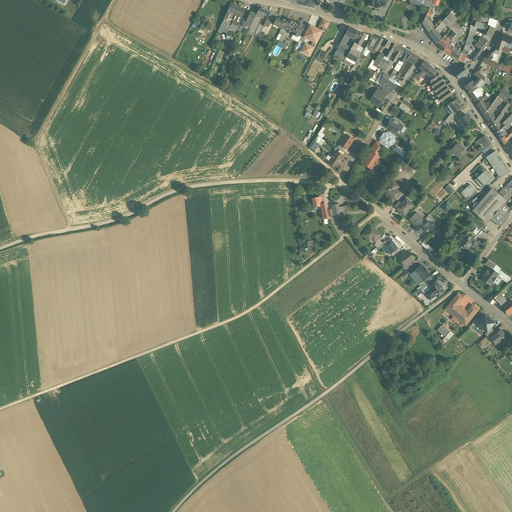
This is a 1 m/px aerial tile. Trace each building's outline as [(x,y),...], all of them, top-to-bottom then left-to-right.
[(370,0),(368,4),(369,6),(372,8),(374,7),(376,8),(377,7),(380,5),(381,6),(385,5),(383,0),(370,0)] [(240,7),(231,3),(225,17),(227,18),(229,14),(232,16),(233,14),(236,16),(240,7)] [(245,10),(240,7),(236,16),(242,18),(245,10)] [(267,11),(260,8),(256,15),(256,16),(259,17),(262,18),(263,15),(265,16),(267,11)] [(247,20),(245,25),(250,27),(252,23),(256,16),(256,15),(251,12),(247,20)] [(450,13),(447,17),(454,23),(456,19),(450,13)] [(482,17),(474,15),(471,26),(474,27),(476,21),(480,23),(482,17)] [(286,21),(277,16),(273,24),(282,28),(285,21),(286,21)] [(431,18),(426,16),(425,18),(422,24),(428,33),(429,34),(435,29),(431,22),(432,21),(431,18)] [(447,17),(442,22),(445,25),(446,25),(450,29),(454,23),(447,17)] [(323,19),(318,29),(322,31),(323,28),(326,30),(330,23),(323,19)] [(497,21),(490,19),(487,26),(493,28),(494,29),(497,21)] [(232,24),(223,20),(220,26),(229,30),(232,24)] [(289,22),(285,21),(282,28),(290,32),(290,31),(294,33),(298,25),(290,21),(289,22)] [(480,23),(476,21),(474,27),(476,28),(484,31),(486,26),(486,25),(480,23)] [(435,29),(429,34),(428,33),(428,34),(434,41),(436,44),(442,39),(440,37),(437,33),(438,33),(445,25),(442,22),(435,29)] [(256,24),(252,23),(250,27),(249,30),(255,33),(259,25),(256,24)] [(303,26),(298,23),(298,25),(294,33),(293,35),(297,37),(298,36),(302,29),(303,26)] [(454,23),(450,29),(453,32),(456,35),(461,29),(454,23)] [(307,31),(304,37),(313,42),(316,43),(322,31),(318,29),(310,25),(307,31)] [(227,34),(229,30),(220,26),(218,30),(227,34)] [(474,27),(471,26),(468,38),(473,39),(474,35),(476,28),(474,27)] [(487,26),(486,26),(484,31),(485,31),(483,35),(488,37),(493,28),(487,26)] [(361,33),(349,27),(343,38),(347,40),(348,38),(350,39),(350,37),(353,38),(352,42),(354,43),(355,43),(361,33)] [(447,39),(450,42),(456,35),(453,32),(447,39)] [(371,36),(366,35),(361,33),(355,43),(358,45),(360,46),(363,40),(370,42),(371,41),(371,36)] [(511,37),(501,34),(499,40),(505,42),(511,44),(511,41),(511,37)] [(482,39),(480,38),(479,44),(485,46),(488,37),(483,35),(482,39)] [(384,40),(379,37),(375,43),(380,46),(384,40)] [(473,39),(468,38),(463,49),(469,52),(470,50),(472,45),(473,41),(473,39)] [(385,39),(381,46),(384,47),(387,49),(391,42),(385,39)] [(442,39),(436,44),(440,48),(445,43),(442,39)] [(505,42),(499,40),(495,50),(501,52),(503,47),(503,46),(505,42)] [(362,55),(363,55),(367,50),(370,51),(372,49),(374,45),(372,44),(374,41),(371,41),(370,42),(362,55)] [(310,46),(305,44),(301,52),(309,56),(316,43),(313,42),(310,46)] [(354,43),(351,48),(346,57),(356,62),(361,54),(362,55),(355,50),(357,47),(358,45),(355,43),(354,43)] [(380,46),(375,43),(374,45),(372,49),(376,51),(380,46)] [(399,46),(392,43),(385,55),(385,56),(382,59),(385,60),(387,58),(388,59),(393,52),(395,53),(399,46)] [(484,46),(476,43),(474,46),(479,48),(477,51),(481,52),(484,46)] [(447,45),(443,51),(449,55),(453,48),(447,45)] [(343,48),(339,46),(338,47),(344,50),(342,54),(346,56),(346,57),(351,48),(348,47),(346,50),(343,48)] [(403,49),(399,46),(395,53),(391,60),(395,63),(399,56),(400,54),(402,55),(405,50),(403,49)] [(453,48),(449,55),(458,60),(462,53),(458,51),(457,51),(453,48)] [(321,50),(318,57),(324,60),(327,53),(321,50)] [(411,53),(406,50),(405,50),(402,55),(394,70),(398,72),(407,56),(408,57),(411,53)] [(469,52),(466,56),(474,61),(478,56),(470,50),(469,52)] [(489,51),(485,58),(489,60),(491,60),(493,53),(489,51)] [(419,58),(411,53),(408,57),(407,60),(410,63),(406,69),(410,71),(419,58)] [(500,56),(493,53),(491,60),(497,63),(500,56)] [(361,54),(356,62),(361,65),(366,57),(363,55),(362,55),(361,54)] [(379,54),(375,62),(373,60),(371,63),(373,65),(377,67),(378,66),(382,59),(385,56),(381,54),(380,55),(379,54)] [(385,60),(382,59),(378,66),(381,68),(382,67),(384,68),(385,69),(387,67),(389,63),(385,60)] [(395,63),(391,60),(389,63),(387,67),(392,70),(396,63),(395,63)] [(430,66),(424,61),(419,67),(422,70),(425,72),(430,66)] [(466,65),(463,64),(462,67),(454,73),(458,79),(466,73),(467,70),(466,68),(466,67),(466,65)] [(425,72),(424,72),(427,75),(430,77),(436,71),(430,66),(425,72)] [(436,71),(430,77),(432,80),(431,81),(431,82),(432,83),(440,77),(437,73),(438,73),(436,71)] [(480,74),(476,72),(474,75),(478,78),(482,81),(483,81),(485,79),(485,78),(480,74)] [(389,92),(391,93),(396,86),(388,81),(389,79),(385,76),(379,85),(383,88),(389,92)] [(432,83),(430,85),(433,89),(443,82),(443,81),(440,77),(432,83)] [(478,78),(473,84),(477,89),(478,88),(476,86),(479,83),(482,81),(478,78)] [(473,84),(472,81),(465,88),(470,94),(477,89),(473,84)] [(433,89),(436,93),(446,86),(443,82),(433,89)] [(436,93),(435,94),(438,98),(449,90),(446,86),(436,93)] [(477,89),(470,94),(475,101),(480,97),(477,93),(480,91),(479,89),(478,88),(477,89)] [(377,90),(374,95),(371,101),(374,103),(374,104),(378,106),(386,94),(383,92),(382,94),(381,94),(381,93),(377,90)] [(438,98),(441,102),(446,99),(451,95),(452,95),(449,90),(438,98)] [(502,90),(498,96),(501,99),(506,102),(507,100),(510,96),(502,90)] [(491,105),(490,106),(494,109),(501,99),(498,96),(491,105)] [(506,102),(501,99),(494,109),(491,113),(492,114),(495,116),(499,110),(503,113),(507,108),(510,105),(507,103),(506,102)] [(461,108),(455,100),(453,102),(453,101),(451,102),(452,103),(447,106),(453,114),(461,108)] [(488,102),(485,105),(480,108),(484,115),(490,106),(491,105),(488,102)] [(409,108),(401,103),(399,107),(406,112),(409,108)] [(490,106),(484,115),(489,123),(495,116),(492,114),(491,113),(494,109),(490,106)] [(495,116),(489,123),(495,131),(501,125),(497,123),(504,115),(502,114),(503,113),(499,110),(495,116)] [(466,114),(456,121),(462,128),(471,122),(466,114)] [(400,131),(403,127),(400,124),(393,120),(392,119),(388,124),(389,124),(387,127),(396,133),(398,130),(400,131)] [(501,125),(495,131),(499,137),(500,135),(501,136),(505,132),(504,131),(507,129),(505,127),(502,124),(501,125)] [(502,138),(501,140),(505,146),(509,142),(507,140),(511,135),(511,134),(509,132),(502,138)] [(387,134),(386,133),(383,134),(380,138),(381,141),(386,144),(390,147),(392,146),(395,141),(395,139),(387,134)] [(353,140),(346,135),(341,142),(342,143),(342,144),(341,146),(347,149),(353,140)] [(493,147),(485,136),(477,141),(480,145),(482,143),(484,142),(487,147),(486,148),(485,149),(487,150),(488,151),(489,150),(493,147)] [(458,143),(451,150),(454,153),(455,152),(459,155),(464,149),(458,143)] [(484,144),(483,144),(482,143),(480,145),(481,146),(478,149),(480,152),(482,151),(485,149),(486,148),(484,145),(484,144)] [(383,150),(377,146),(374,151),(373,151),(372,152),(378,157),(383,150)] [(406,152),(397,146),(395,148),(393,151),(402,157),(406,152)] [(332,157),(328,162),(332,164),(332,166),(334,167),(335,166),(337,168),(344,157),(336,151),(332,157)] [(490,165),(500,158),(496,151),(486,158),(490,165)] [(372,152),(368,158),(366,161),(364,161),(362,163),(363,165),(365,167),(367,166),(371,169),(372,168),(374,165),(376,166),(379,162),(378,161),(380,158),(378,157),(372,152)] [(495,171),(505,165),(500,158),(490,165),(495,171)] [(406,163),(402,168),(407,172),(410,167),(406,163)] [(500,178),(510,171),(505,165),(495,171),(500,178)] [(486,170),(481,175),(488,183),(493,178),(486,170)] [(481,175),(475,181),(482,188),(488,183),(481,175)] [(509,183),(498,193),(506,201),(511,194),(511,179),(508,183),(509,183)] [(393,181),(384,191),(394,200),(401,193),(396,189),(399,187),(397,185),(393,181)] [(476,192),(470,185),(461,193),(467,200),(476,192)] [(492,189),(472,211),(486,224),(491,218),(504,204),(505,203),(506,201),(492,189)] [(320,197),(312,199),(313,204),(314,208),(316,207),(320,206),(321,211),(327,209),(325,203),(321,204),(320,197)] [(401,203),(397,208),(397,209),(401,212),(400,212),(404,216),(413,205),(406,198),(401,203)] [(338,204),(332,205),(333,209),(334,215),(340,214),(338,208),(338,204)] [(504,204),(491,218),(502,227),(510,216),(507,212),(509,209),(505,205),(504,204)] [(413,210),(406,217),(409,220),(416,213),(413,210)] [(423,220),(416,213),(409,220),(416,227),(423,220)] [(416,227),(415,228),(420,233),(423,231),(425,231),(426,230),(426,228),(426,227),(427,226),(429,224),(425,219),(423,220),(416,227)] [(431,222),(429,224),(427,226),(432,231),(436,228),(431,222)] [(381,235),(371,226),(363,235),(367,239),(369,237),(375,242),(378,239),(381,235)] [(466,234),(457,246),(462,250),(466,253),(471,245),(474,247),(477,242),(466,234)] [(382,243),(378,239),(375,242),(376,243),(374,245),(377,247),(382,243)] [(387,243),(384,246),(391,255),(399,249),(392,239),(387,243)] [(382,243),(377,247),(379,250),(384,246),(387,243),(385,241),(382,243)] [(422,244),(431,253),(434,249),(425,241),(422,244)] [(462,250),(457,246),(452,254),(457,257),(462,250)] [(443,256),(439,250),(434,254),(438,259),(443,256)] [(402,255),(399,257),(399,258),(406,266),(410,263),(414,260),(407,251),(402,255)] [(490,268),(492,270),(496,265),(489,260),(485,265),(490,268)] [(415,265),(407,271),(410,274),(417,268),(415,265)] [(417,268),(410,274),(411,275),(411,277),(413,279),(414,279),(416,282),(420,279),(422,282),(429,276),(429,275),(429,274),(428,273),(427,272),(426,272),(424,270),(424,269),(424,268),(422,266),(421,265),(417,268)] [(490,268),(482,278),(491,285),(493,282),(494,283),(497,279),(496,278),(498,274),(492,270),(490,268)] [(438,274),(433,278),(436,282),(441,278),(438,274)] [(434,281),(429,285),(432,289),(425,294),(430,299),(437,294),(439,296),(443,293),(440,290),(442,289),(438,284),(437,285),(434,281)] [(500,293),(494,298),(497,302),(503,297),(500,293)] [(458,294),(445,309),(466,326),(478,310),(472,305),(467,312),(458,305),(464,298),(458,294)] [(503,297),(497,302),(501,307),(502,306),(507,302),(503,297)] [(504,307),(503,308),(508,314),(511,312),(511,311),(511,300),(511,301),(509,304),(504,307)] [(476,324),(482,328),(489,319),(484,315),(479,321),(476,324)] [(494,323),(489,319),(482,328),(487,333),(491,328),(494,323)] [(439,330),(449,340),(453,335),(442,326),(439,330)] [(494,331),(491,328),(487,333),(485,335),(487,336),(494,331)] [(510,340),(501,330),(490,339),(496,345),(501,341),(505,345),(510,340)]
